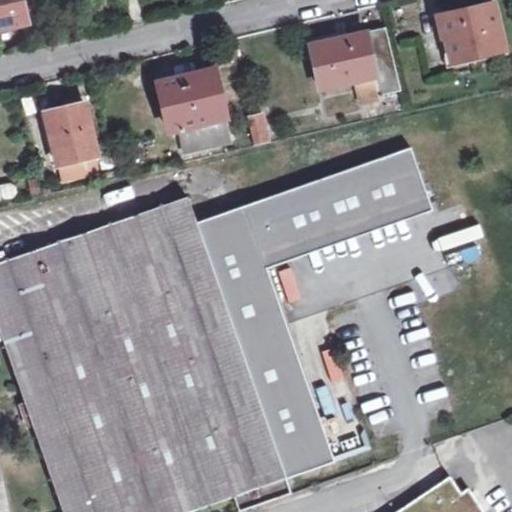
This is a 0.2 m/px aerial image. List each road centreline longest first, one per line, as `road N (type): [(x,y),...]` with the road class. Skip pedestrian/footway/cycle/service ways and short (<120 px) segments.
road 1 (residential): [(0,74),(307,0)]
road 2 (unknown): [(0,229),(222,175)]
road 3 (unclassified): [(423,467),(277,511)]
